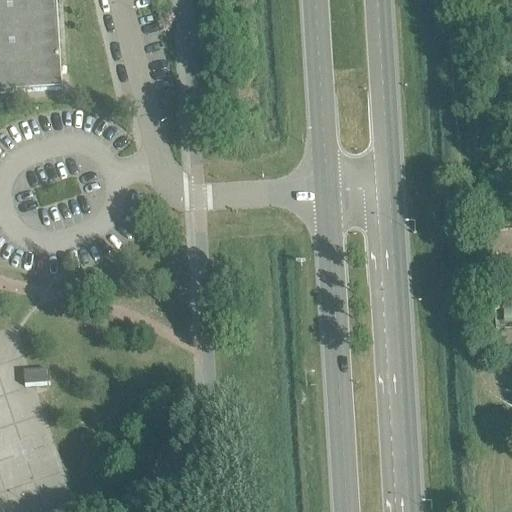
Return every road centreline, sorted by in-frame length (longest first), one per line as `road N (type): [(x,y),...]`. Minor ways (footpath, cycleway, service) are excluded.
road 1 (residential): [(119,0),(172,190),(196,197),(324,194)]
road 2 (secondary): [(408,511),(389,192)]
road 3 (secondary): [(324,194),(343,511)]
road 4 (secondary): [(313,0),(324,194)]
road 5 (secondary): [(389,192),(377,0)]
